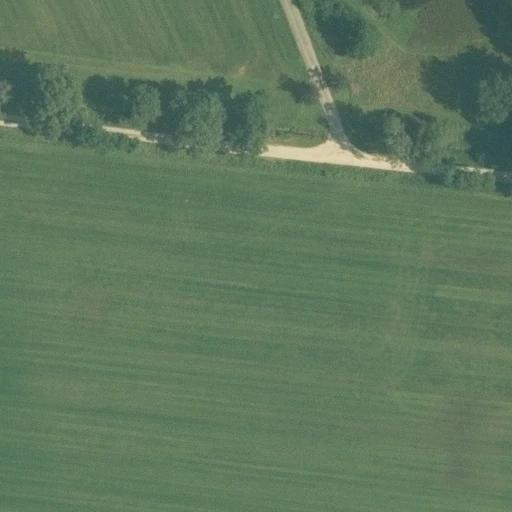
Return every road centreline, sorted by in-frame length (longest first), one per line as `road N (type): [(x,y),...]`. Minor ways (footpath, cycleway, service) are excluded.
road 1 (track): [(511,172),(0,115)]
road 2 (unknown): [(345,153),(284,0)]
